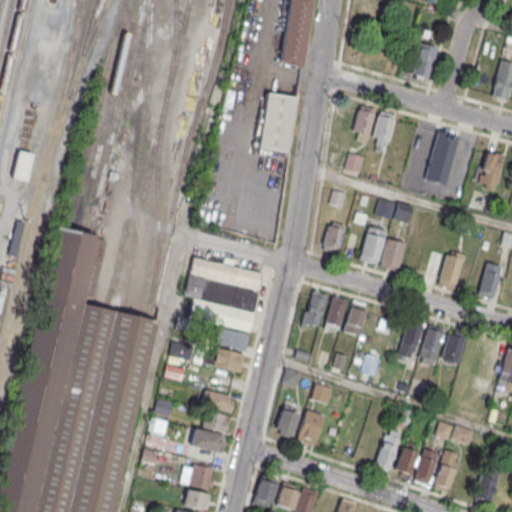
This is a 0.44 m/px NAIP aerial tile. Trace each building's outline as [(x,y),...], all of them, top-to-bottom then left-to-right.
[(286,0),(310,0),(299,67),(276,63),(286,0)] [(435,47),(418,42),(408,73),(425,79),(435,47)] [(511,75),(511,62),(498,59),(489,95),(506,100),(511,75)] [(265,91),(292,96),(284,151),(256,147),(265,91)] [(362,142),(375,111),(360,105),(347,136),(362,142)] [(373,150),(388,150),(388,114),(373,114),(373,150)] [(436,130),(422,179),(443,185),(457,136),(436,130)] [(10,177),(24,180),(30,153),(16,150),(10,177)] [(475,186),(493,190),(502,156),(484,151),(475,186)] [(361,155),(346,152),(343,169),(358,172),(361,155)] [(345,190),(331,187),(327,203),(341,206),(345,190)] [(406,222),(410,205),(376,198),(373,215),(406,222)] [(343,224),(326,221),(320,249),(337,253),(343,224)] [(0,511),(0,450),(53,225),(67,228),(75,229),(87,232),(96,234),(80,302),(103,308),(117,311),(143,317),(154,320),(108,511),(0,511)] [(375,264),(384,230),(365,225),(357,259),(375,264)] [(396,270),(402,241),(384,237),(378,266),(396,270)] [(436,284),(453,289),(463,254),(445,249),(436,284)] [(191,256),(260,272),(246,330),(186,316),(190,297),(182,295),(191,256)] [(475,294),(489,298),(500,266),(485,261),(475,294)] [(324,293),(308,290),(301,323),(317,327),(324,293)] [(322,327),(336,331),(345,299),(331,295),(322,327)] [(341,330),(355,334),(365,303),(350,299),(341,330)] [(396,355),(411,359),(420,326),(405,322),(396,355)] [(217,326),(248,334),(243,350),(213,343),(217,326)] [(441,330),(426,326),(416,359),(431,364),(441,330)] [(439,359),(456,364),(464,335),(447,330),(439,359)] [(492,377),(502,346),(486,341),(476,372),(492,377)] [(188,357),(187,342),(169,343),(170,359),(188,357)] [(219,349),(242,355),(238,371),(215,365),(219,349)] [(299,373),(284,368),(279,382),(294,387),(299,373)] [(331,387),(314,381),(309,398),(325,404),(331,387)] [(203,389),(228,394),(227,398),(232,400),(229,412),(199,405),(203,389)] [(298,409),(281,404),(272,433),(289,438),(298,409)] [(205,409),(228,415),(224,432),(201,426),(205,409)] [(312,445),(322,415),(304,409),(294,440),(312,445)] [(470,428),(436,422),(433,436),(467,442),(470,428)] [(400,430),(384,425),(373,466),(388,470),(400,430)] [(192,427),(223,435),(219,452),(188,444),(192,427)] [(407,475),(416,452),(401,446),(393,470),(407,475)] [(413,482),(429,485),(435,450),(419,447),(413,482)] [(430,486),(446,491),(459,456),(443,450),(430,486)] [(187,485),(210,488),(213,467),(190,464),(187,485)] [(497,469),(480,465),(471,499),(488,503),(497,469)] [(277,480),(260,474),(250,502),(267,508),(277,480)] [(291,511),(297,485),(281,481),(274,506),(291,511)] [(310,511),(318,492),(301,486),(292,511),(310,511)] [(185,488),(208,494),(204,510),(181,505),(185,488)] [(351,511),(355,502),(339,497),(334,511),(351,511)]
